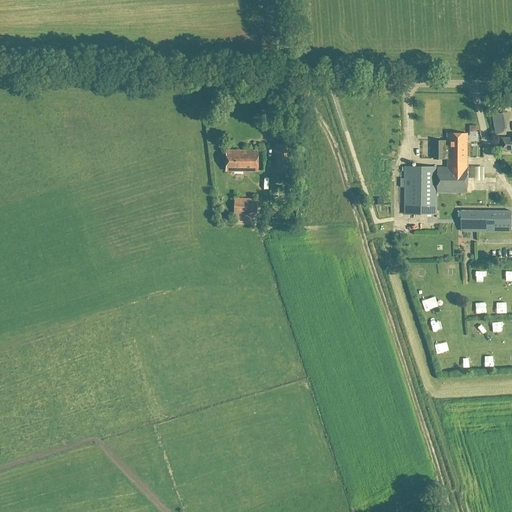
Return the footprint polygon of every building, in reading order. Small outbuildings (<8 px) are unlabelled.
[(503,112),(491,115),(495,134),(501,133),(506,127),(503,112)] [(467,193),(467,176),(466,176),(466,134),(446,134),(446,141),(434,141),(433,159),(446,159),(446,167),(404,167),(404,214),(436,214),(436,193),(467,193)] [(511,137),(502,138),(501,150),(511,150),(511,137)] [(275,143),(275,171),(292,172),(292,143),(275,143)] [(483,145),(475,145),(475,156),(483,156),(483,145)] [(225,171),(257,171),(257,150),(226,150),(225,171)] [(233,224),(256,224),(257,199),(233,198),(233,224)] [(461,211),(461,231),(511,232),(511,211),(461,211)] [(444,265),(438,274),(449,280),(454,270),(444,265)] [(488,302),(478,302),(478,313),(488,313),(488,302)] [(499,302),(499,312),(509,312),(509,302),(499,302)] [(474,321),(474,331),(483,330),(483,320),(474,321)] [(493,320),(493,331),(505,330),(505,320),(493,320)] [(437,343),(439,355),(451,353),(448,340),(437,343)] [(490,355),(489,366),(501,366),(501,355),(490,355)]
